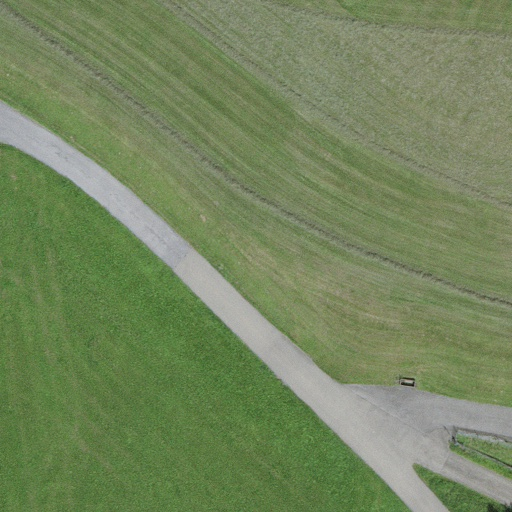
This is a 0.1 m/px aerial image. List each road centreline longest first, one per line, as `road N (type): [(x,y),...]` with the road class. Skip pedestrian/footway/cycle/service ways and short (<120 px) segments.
road 1 (residential): [(0,111),(129,199),(441,511)]
road 2 (track): [(327,391),(511,507)]
